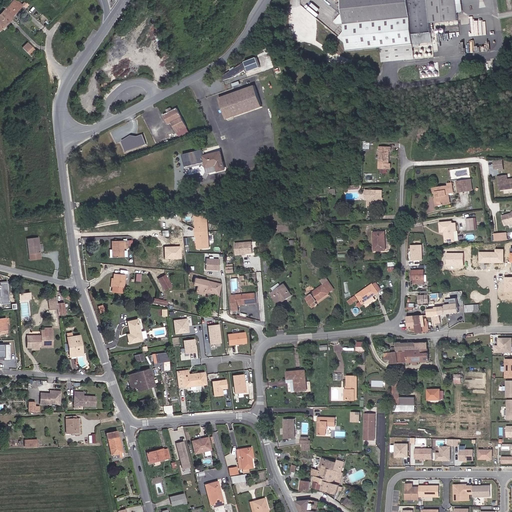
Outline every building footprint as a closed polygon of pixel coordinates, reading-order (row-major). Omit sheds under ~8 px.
[(18,0),(15,0),(0,16),(0,28),(3,31),(16,17),(15,16),(25,6),(18,0)] [(341,0),(347,51),(381,47),(383,63),(414,59),(410,35),(429,33),(429,24),(456,23),(454,0),(341,0)] [(43,38),(35,29),(30,34),(38,42),(43,38)] [(27,54),(33,49),(27,42),(21,47),(27,54)] [(246,62),(223,77),(225,80),(236,77),(247,72),(248,73),(264,68),(262,58),(246,62)] [(102,86),(107,88),(110,78),(107,77),(106,82),(103,81),(102,86)] [(266,107),(258,85),(223,98),(230,119),(266,107)] [(181,108),(165,116),(170,125),(174,123),(179,133),(190,128),(181,108)] [(145,132),(121,138),(124,150),(148,144),(145,132)] [(392,163),(393,151),(394,151),(394,146),(382,146),(381,168),(383,169),(391,169),(394,169),(394,163),(392,163)] [(220,151),(201,155),(205,168),(215,166),(217,172),(225,170),(220,151)] [(507,171),(507,163),(498,164),(499,172),(507,171)] [(500,177),(502,191),(511,189),(511,180),(510,181),(510,175),(500,177)] [(461,191),(470,190),(469,181),(460,182),(461,191)] [(446,202),(452,201),(450,193),(454,192),(456,192),(455,183),(452,183),(452,185),(436,187),(437,192),(439,192),(441,206),(446,205),(446,202)] [(370,201),(384,200),(384,191),(367,191),(367,198),(369,198),(370,201)] [(446,205),(455,205),(454,192),(450,193),(452,201),(446,202),(446,205)] [(210,215),(197,216),(199,250),(212,249),(210,215)] [(476,226),(469,227),(469,230),(479,229),(477,217),(475,218),(476,226)] [(469,227),(476,226),(475,218),(468,218),(469,227)] [(445,231),(445,232),(459,231),(459,228),(457,229),(456,221),(452,222),(452,220),(440,222),(441,231),(445,231)] [(376,250),(387,249),(386,231),(375,231),(376,250)] [(459,231),(445,232),(446,242),(460,240),(459,231)] [(40,238),(28,239),(31,260),(43,259),(40,238)] [(112,242),(113,257),(125,257),(125,250),(129,249),(129,241),(112,242)] [(254,242),(237,243),(238,255),(256,254),(254,242)] [(424,260),(424,244),(411,244),(411,260),(424,260)] [(222,268),(222,257),(209,257),(209,268),(222,268)] [(420,284),(428,283),(427,271),(415,272),(416,280),(419,280),(420,284)] [(127,275),(116,273),(115,278),(113,278),(112,286),(115,287),(114,292),(125,294),(127,275)] [(167,275),(160,279),(166,291),(174,287),(167,275)] [(337,289),(328,277),(323,280),(326,284),(315,291),(317,293),(309,298),(314,306),(337,289)] [(223,284),(197,278),(196,285),(199,286),(198,293),(208,296),(209,293),(221,296),(223,284)] [(379,281),(376,283),(359,295),(365,305),(382,293),(380,289),(382,287),(379,281)] [(287,285),(273,294),(281,306),(296,296),(287,285)] [(30,291),(16,293),(17,300),(31,298),(30,291)] [(419,302),(430,301),(429,292),(423,292),(424,295),(418,296),(419,302)] [(259,293),(234,295),(235,312),(242,312),(241,306),(260,304),(259,293)] [(357,296),(350,301),(353,305),(360,301),(357,296)] [(59,304),(58,297),(48,298),(50,310),(59,309),(59,304)] [(169,302),(156,299),(155,303),(168,307),(169,302)] [(461,312),(460,302),(447,303),(448,307),(452,306),(452,313),(461,312)] [(67,303),(59,304),(59,309),(60,315),(68,314),(67,303)] [(482,311),(482,303),(467,305),(468,312),(477,311),(477,312),(482,311)] [(443,322),(442,314),(441,314),(434,315),(435,324),(437,324),(437,323),(443,322)] [(418,326),(427,325),(426,321),(426,316),(408,318),(410,326),(418,326)] [(0,331),(9,330),(8,318),(0,318),(0,331)] [(188,318),(173,319),(174,333),(189,332),(188,318)] [(141,319),(129,322),(131,334),(128,335),(130,344),(145,342),(141,319)] [(220,343),(219,324),(207,324),(208,344),(220,343)] [(431,329),(430,324),(427,325),(418,326),(419,329),(419,333),(428,332),(427,330),(431,329)] [(43,336),(29,335),(28,349),(55,348),(54,328),(45,328),(46,331),(43,330),(43,336)] [(73,332),(67,333),(71,358),(86,355),(82,335),(75,336),(73,332)] [(244,344),(244,332),(227,332),(227,344),(244,344)] [(511,336),(497,337),(497,345),(491,345),(491,353),(511,352),(511,336)] [(184,353),(196,352),(194,338),(182,340),(184,353)] [(10,344),(0,343),(0,356),(10,357),(10,344)] [(402,352),(432,350),(431,343),(402,345),(402,352)] [(403,362),(433,360),(432,350),(402,352),(397,352),(397,358),(403,358),(403,362)] [(155,365),(169,364),(168,353),(154,355),(155,365)] [(158,381),(155,369),(133,374),(136,387),(158,381)] [(310,389),(308,369),(289,371),(290,382),(294,381),(295,390),(310,389)] [(203,384),(202,373),(190,374),(190,370),(178,372),(180,387),(203,384)] [(234,393),(246,391),(243,373),(231,375),(234,393)] [(462,374),(454,373),(454,383),(462,383),(462,374)] [(356,390),(359,390),(360,378),(350,376),(350,389),(347,389),(347,400),(355,400),(356,390)] [(224,378),(211,380),(213,396),(222,395),(221,389),(226,388),(224,378)] [(401,397),(401,380),(395,380),(395,402),(418,403),(418,397),(401,397)] [(42,390),(41,403),(50,403),(50,402),(56,402),(60,399),(61,393),(62,393),(63,389),(53,388),(53,391),(52,391),(42,390)] [(430,400),(443,400),(443,389),(430,389),(430,400)] [(84,390),(75,390),(74,394),(76,394),(76,400),(76,401),(96,401),(97,396),(84,395),(84,390)] [(56,402),(50,402),(50,403),(61,405),(62,393),(61,393),(60,399),(56,402)] [(361,423),(362,413),(354,412),(353,422),(361,423)] [(378,427),(378,414),(367,414),(366,427),(378,427)] [(70,431),(83,430),(83,419),(79,419),(79,415),(70,415),(70,431)] [(296,438),(298,419),(287,417),(285,437),(296,438)] [(328,427),(337,427),(337,419),(321,418),(320,435),(327,436),(328,427)] [(378,441),(378,427),(366,427),(366,440),(378,441)] [(125,460),(124,454),(123,454),(118,431),(108,433),(109,437),(110,437),(115,462),(125,460)] [(217,449),(213,437),(198,441),(201,454),(217,449)] [(28,447),(40,447),(40,439),(28,439),(28,447)] [(181,469),(190,467),(183,440),(175,442),(181,469)] [(409,443),(395,443),(394,457),(408,457),(409,443)] [(450,445),(439,445),(439,452),(435,452),(435,460),(450,460),(450,445)] [(253,447),(241,449),(245,467),(251,466),(254,465),(252,456),(255,455),(253,447)] [(431,459),(431,448),(414,447),(414,459),(431,459)] [(170,458),(169,450),(166,451),(166,448),(153,451),(156,466),(162,465),(161,460),(170,458)] [(460,448),(460,459),(473,459),(473,448),(460,448)] [(479,449),(479,459),(492,459),(492,449),(479,449)] [(511,455),(501,455),(501,463),(511,463),(511,455)] [(335,472),(337,472),(339,464),(333,463),(333,460),(328,459),(325,470),(322,469),(321,473),(320,477),(325,478),(327,472),(329,472),(335,474),(335,472)] [(239,474),(238,467),(230,469),(231,475),(239,474)] [(324,492),(329,472),(327,472),(325,478),(320,477),(317,490),(324,492)] [(343,485),(339,484),(341,473),(337,472),(335,472),(335,474),(329,472),(324,492),(340,497),(343,485)] [(231,483),(248,481),(247,474),(230,476),(231,483)] [(303,490),(311,491),(313,480),(304,479),(303,490)] [(404,482),(404,499),(418,499),(418,486),(413,486),(413,482),(404,482)] [(453,483),(453,501),(469,501),(469,494),(472,494),(472,483),(453,483)] [(214,504),(225,502),(221,484),(210,486),(214,504)] [(441,484),(421,484),(421,496),(441,496),(441,484)] [(473,485),(473,497),(490,497),(490,485),(473,485)] [(182,504),(180,495),(172,497),(173,506),(182,504)] [(355,502),(349,497),(345,502),(351,507),(355,502)] [(303,511),(320,511),(322,501),(314,499),(300,501),(303,511)] [(263,511),(261,502),(255,503),(257,511),(263,511)]
